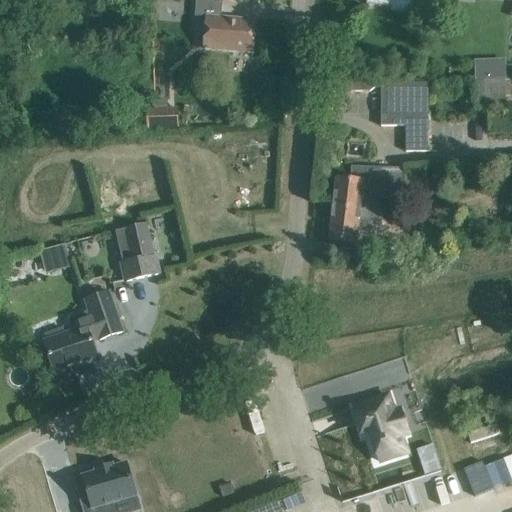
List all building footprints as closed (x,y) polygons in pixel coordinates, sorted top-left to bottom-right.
[(367,0),(367,5),(393,7),(392,11),(410,13),(411,0),(367,0)] [(138,1),(122,2),(123,15),(138,14),(138,1)] [(196,1),(194,17),(206,18),(203,49),(252,53),(253,45),(257,45),(259,42),(260,33),(258,30),(254,30),(255,21),(221,18),(222,3),(196,1)] [(504,60),(476,61),(477,80),(480,80),(484,80),(504,80),(504,60)] [(32,66),(19,66),(19,86),(19,102),(32,101),(32,85),(32,66)] [(480,80),(480,108),(507,108),(507,80),(484,80),(480,80)] [(324,83),(324,114),(331,115),(333,115),(333,91),(369,91),(380,83),(380,82),(324,83)] [(428,82),(380,82),(380,83),(381,127),(386,127),(405,127),(405,151),(428,151),(427,115),(428,82)] [(178,108),(145,109),(146,129),(178,128),(178,108)] [(50,133),(0,137),(0,145),(14,145),(43,143),(116,133),(115,125),(96,126),(95,123),(78,125),(78,128),(50,131),(50,133)] [(61,156),(18,157),(19,168),(61,168),(61,156)] [(120,165),(91,169),(95,191),(124,187),(120,165)] [(336,179),(333,205),(378,209),(379,199),(402,199),(403,179),(403,171),(403,168),(353,167),(352,181),(336,179)] [(403,179),(402,199),(428,199),(427,179),(403,179)] [(22,217),(52,211),(49,194),(19,200),(22,217)] [(333,205),(329,241),(349,243),(358,244),(360,221),(383,223),(385,210),(378,209),(333,205)] [(3,234),(8,253),(55,242),(50,222),(3,234)] [(146,224),(115,231),(127,282),(157,275),(146,224)] [(47,250),(41,251),(46,269),(67,263),(63,245),(47,250)] [(46,347),(41,351),(44,360),(50,360),(54,372),(98,357),(92,340),(98,338),(99,341),(123,332),(110,292),(85,301),(89,312),(68,319),(73,332),(44,343),(46,347)] [(388,396),(353,407),(362,434),(370,432),(380,462),(407,454),(401,437),(407,435),(399,411),(394,413),(388,396)] [(465,432),(474,462),(505,452),(496,423),(465,432)] [(439,467),(424,472),(426,478),(441,474),(439,467)] [(136,501),(127,468),(113,472),(112,470),(95,475),(95,477),(81,481),(88,504),(80,506),(82,511),(110,511),(109,509),(136,501)] [(230,482),(218,486),(222,498),(234,494),(230,482)]
